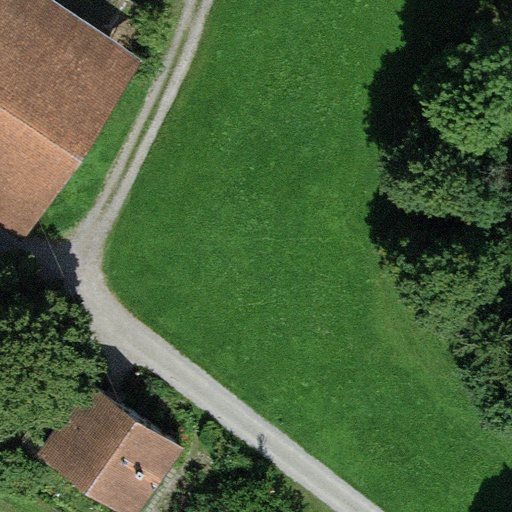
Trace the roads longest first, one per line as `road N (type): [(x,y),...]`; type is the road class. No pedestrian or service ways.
road 1 (track): [(0,237),(364,511)]
road 2 (track): [(211,0),(149,151),(67,285)]
